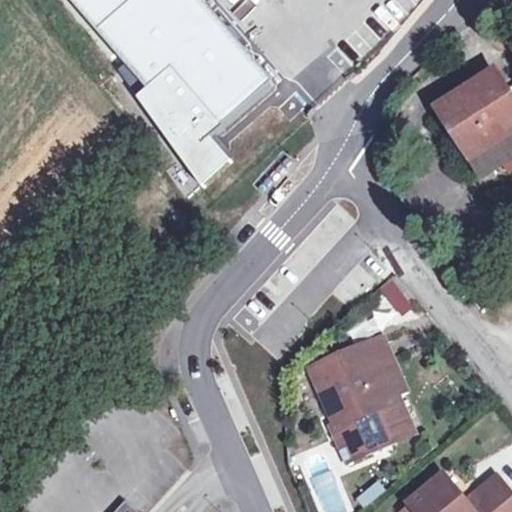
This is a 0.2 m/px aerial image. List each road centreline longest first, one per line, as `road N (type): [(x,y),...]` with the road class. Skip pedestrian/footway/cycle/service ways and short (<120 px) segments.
road 1 (unclassified): [(265,511),(216,389),(213,339),(239,295),(362,194)]
road 2 (unclassified): [(362,194),(356,146),(363,106),(476,0)]
road 3 (unclassified): [(362,194),(511,377)]
